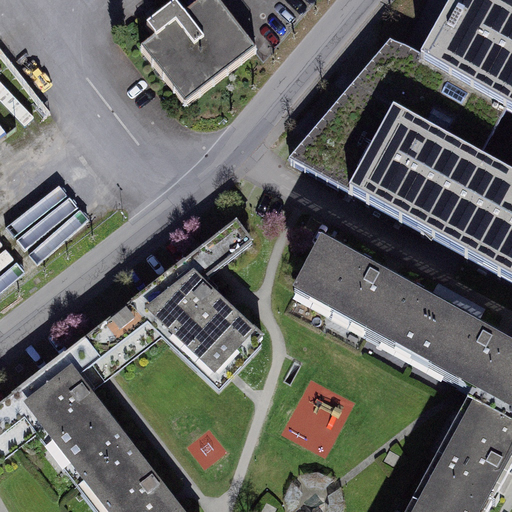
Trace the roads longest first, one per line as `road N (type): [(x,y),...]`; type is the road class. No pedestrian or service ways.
road 1 (residential): [(365,0),(237,145),(0,330)]
road 2 (unknown): [(175,194),(33,13)]
